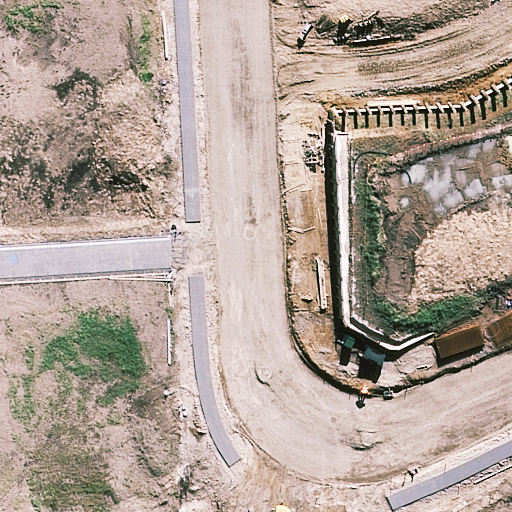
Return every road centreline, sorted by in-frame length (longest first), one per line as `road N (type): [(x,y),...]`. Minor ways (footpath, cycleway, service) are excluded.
road 1 (residential): [(511,388),(387,441),(341,443),(303,431),(276,404),(257,360),(251,314),(243,0)]
road 2 (unknown): [(246,129),(472,80),(511,60)]
